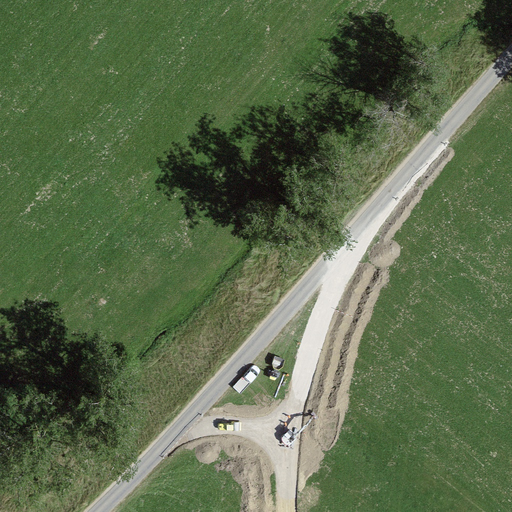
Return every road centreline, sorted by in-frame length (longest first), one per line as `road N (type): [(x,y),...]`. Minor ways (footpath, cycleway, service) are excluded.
road 1 (unclassified): [(511,55),(350,248),(318,324),(288,434)]
road 2 (unclassified): [(288,434),(228,424),(180,430),(99,511)]
